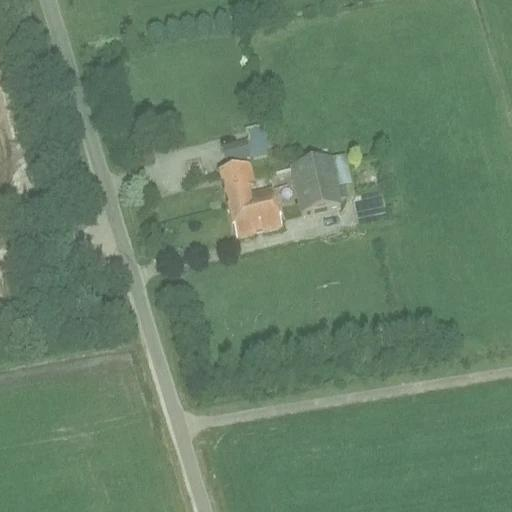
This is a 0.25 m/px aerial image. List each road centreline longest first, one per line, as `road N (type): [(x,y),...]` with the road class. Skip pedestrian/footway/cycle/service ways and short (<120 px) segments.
road 1 (unclassified): [(207,511),(124,237)]
road 2 (unclassified): [(124,237),(51,0)]
road 3 (unclassified): [(0,259),(124,237)]
